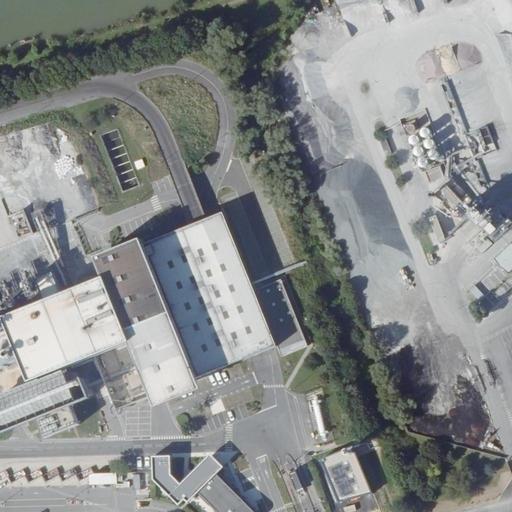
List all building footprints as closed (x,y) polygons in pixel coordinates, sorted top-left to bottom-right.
[(465,131),(450,92),(445,94),(461,133),(465,131)] [(467,148),(457,151),(458,153),(468,149),(468,150),(474,147),(473,144),(466,147),(467,148)] [(354,160),(311,177),(311,181),(330,228),(330,227),(342,255),(342,252),(347,263),(359,258),(366,259),(368,263),(373,261),(378,274),(379,260),(386,260),(387,244),(388,247),(388,240),(394,240),(394,251),(400,248),(402,226),(374,158),(367,161),(354,160)] [(482,187),(487,185),(478,162),(473,164),(482,187)] [(459,195),(467,193),(455,163),(448,166),(459,195)] [(440,167),(425,173),(429,183),(444,177),(440,167)] [(452,217),(442,189),(437,191),(435,192),(445,220),(452,217)] [(452,189),(446,192),(448,197),(454,195),(452,189)] [(278,347),(225,212),(193,225),(147,243),(145,237),(100,256),(109,278),(10,318),(25,355),(35,381),(98,356),(119,409),(154,396),(159,408),(205,389),(201,377),(277,347),(278,347)] [(498,212),(468,241),(475,248),(505,219),(498,212)] [(470,230),(460,220),(447,232),(452,237),(458,231),(463,236),(470,230)] [(511,239),(494,257),(508,272),(511,268),(511,239)] [(39,297),(53,290),(47,276),(33,283),(39,297)] [(25,355),(10,320),(0,324),(0,368),(10,365),(8,361),(25,355)] [(79,403),(67,372),(0,398),(0,435),(27,424),(34,442),(65,429),(58,412),(79,403)] [(215,464),(201,480),(238,511),(257,511),(261,508),(262,507),(262,506),(261,505),(261,504),(259,502),(215,464)] [(114,474),(88,477),(90,486),(115,483),(114,474)]
